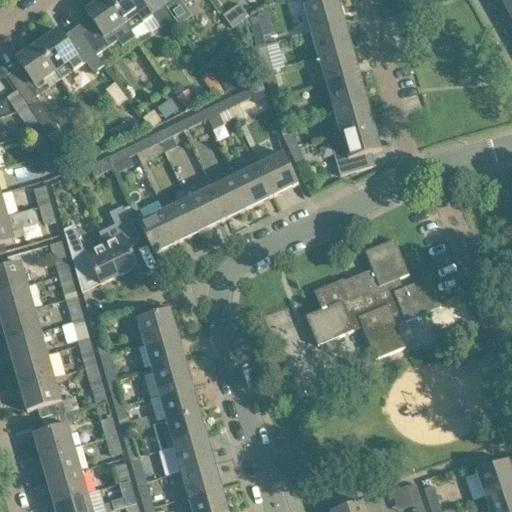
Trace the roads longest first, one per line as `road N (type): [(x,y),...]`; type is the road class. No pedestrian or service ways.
road 1 (residential): [(278,511),(221,289),(232,267),(253,252),(416,176)]
road 2 (residential): [(416,176),(364,0)]
